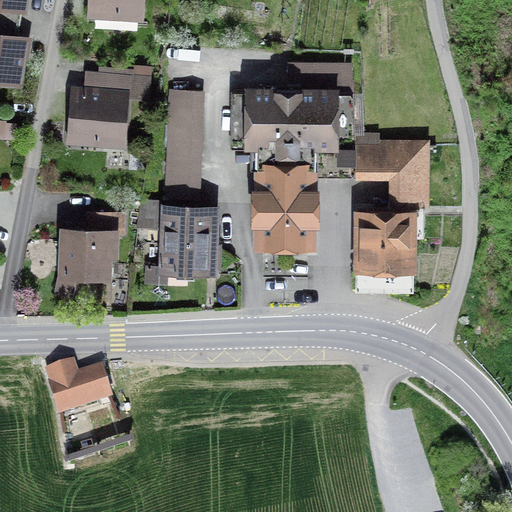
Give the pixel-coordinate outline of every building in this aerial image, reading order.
[(26,0),(0,0),(0,7),(25,11),(26,0)] [(139,0),(84,0),(84,17),(139,18),(139,0)] [(32,35),(0,31),(0,82),(23,85),(32,35)] [(347,178),(359,134),(358,64),(286,60),(284,92),(235,90),(232,146),(252,146),(248,253),(314,253),(314,178),(347,178)] [(123,91),(69,87),(64,140),(119,145),(123,91)] [(202,91),(169,90),(167,196),(200,197),(202,91)] [(359,134),(347,178),(349,267),(405,267),(408,207),(420,207),(425,134),(359,134)] [(216,202),(163,201),(162,275),(215,276),(216,202)] [(114,227),(58,226),(57,278),(113,279),(114,227)] [(70,358),(34,372),(53,419),(109,397),(97,367),(77,375),(70,358)]
